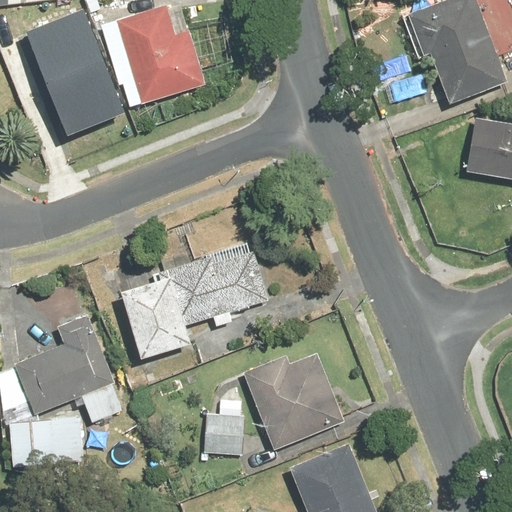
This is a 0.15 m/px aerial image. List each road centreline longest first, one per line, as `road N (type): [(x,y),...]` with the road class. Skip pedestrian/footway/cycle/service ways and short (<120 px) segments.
road 1 (residential): [(0,226),(35,223),(320,114)]
road 2 (residential): [(320,114),(412,339)]
road 3 (residential): [(412,339),(482,511)]
